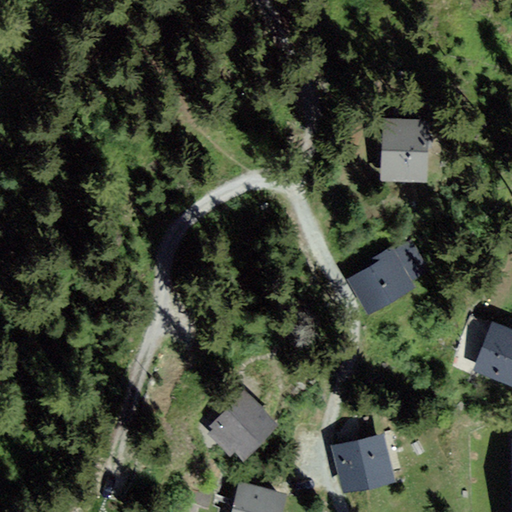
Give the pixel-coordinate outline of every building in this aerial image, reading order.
[(430,118),(383,117),(381,179),(428,181),(430,118)] [(416,285),(390,245),(365,261),(368,265),(348,278),(371,314),(416,285)] [(511,327),(492,319),(472,371),(511,386),(511,327)] [(275,422),(245,393),(208,430),(239,460),(275,422)] [(384,435),(334,448),(346,495),(397,482),(384,435)] [(280,511),(285,493),(239,483),(232,511),(280,511)]
